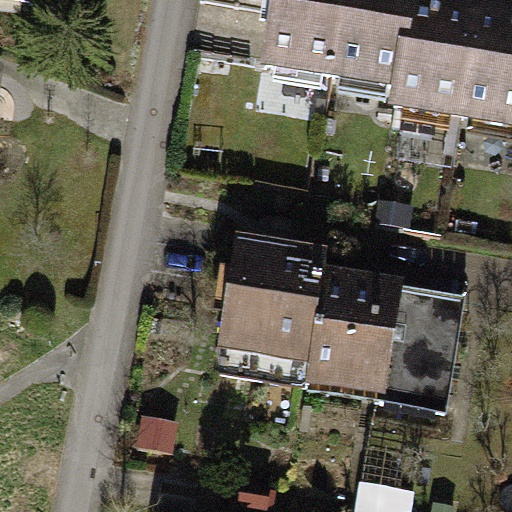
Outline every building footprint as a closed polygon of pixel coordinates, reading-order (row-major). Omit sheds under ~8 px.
[(0,0),(0,20),(29,23),(31,0),(0,0)] [(406,0),(278,0),(265,73),(390,95),(406,0)] [(511,18),(418,3),(399,118),(511,137),(511,18)] [(315,280),(237,264),(217,363),(295,378),(315,280)] [(465,311),(329,286),(309,393),(445,418),(465,311)]
